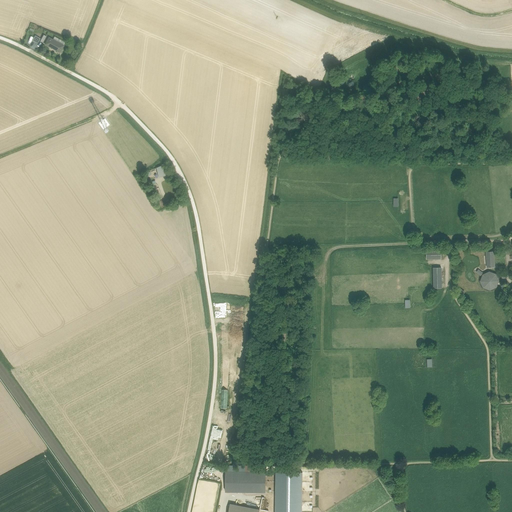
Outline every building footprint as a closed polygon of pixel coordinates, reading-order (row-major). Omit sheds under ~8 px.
[(60,43),(49,37),(45,44),(56,50),(60,43)] [(165,175),(162,165),(156,167),(158,176),(165,175)] [(441,250),(426,250),(426,259),(441,259),(441,250)] [(495,251),(485,252),(486,268),(496,268),(495,251)] [(441,268),(433,268),(433,288),(441,288),(441,268)] [(483,273),(478,270),(476,272),(481,277),(479,282),(483,289),(490,291),(498,288),(499,281),(496,274),(489,271),(483,273)] [(233,383),(236,362),(228,361),(225,382),(233,383)] [(266,466),(226,465),(226,491),(266,492),(266,466)] [(300,511),(301,472),(275,472),(274,511),(300,511)]
